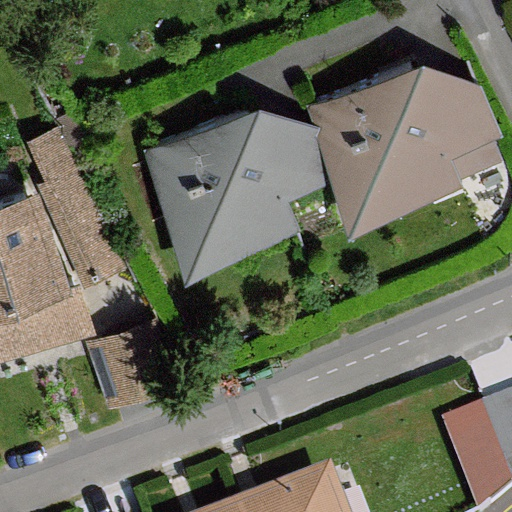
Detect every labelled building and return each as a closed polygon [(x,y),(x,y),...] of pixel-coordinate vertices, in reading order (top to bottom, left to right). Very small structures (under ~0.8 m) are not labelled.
[(257,100),(138,149),(182,279),(298,225),(289,195),(331,180),(351,229),(463,182),(446,150),(501,137),(480,79),(415,58),(304,99),(316,120),(257,100)] [(35,184),(0,194),(0,355),(91,330),(77,279),(62,282),(35,184)] [(113,320),(118,390),(165,386),(160,317),(113,320)] [(511,387),(444,412),(479,505),(511,477),(511,387)] [(349,511),(332,465),(204,511),(349,511)]
